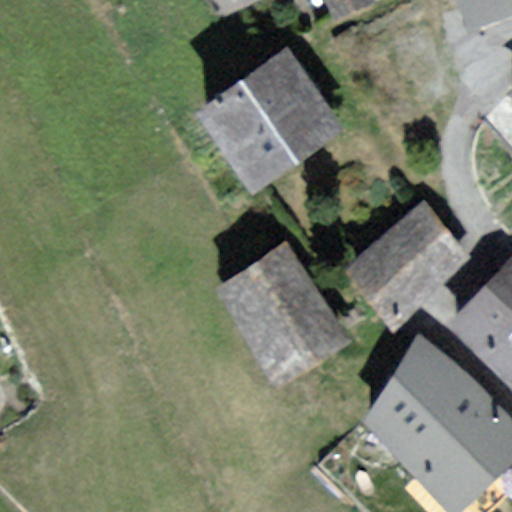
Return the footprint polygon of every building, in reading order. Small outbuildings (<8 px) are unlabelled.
[(223,0),(229,10),(246,0),(223,0)] [(362,0),(333,0),(339,11),(362,0)] [(467,0),(471,12),(507,0),(467,0)] [(286,50),(206,103),(255,178),(336,126),(286,50)] [(424,203),(351,265),(396,318),(469,255),(424,203)] [(288,242),(222,283),(280,375),(346,334),(288,242)] [(511,262),(462,315),(511,362),(511,262)] [(511,425),(422,336),(371,415),(453,509),(511,452),(511,425)]
